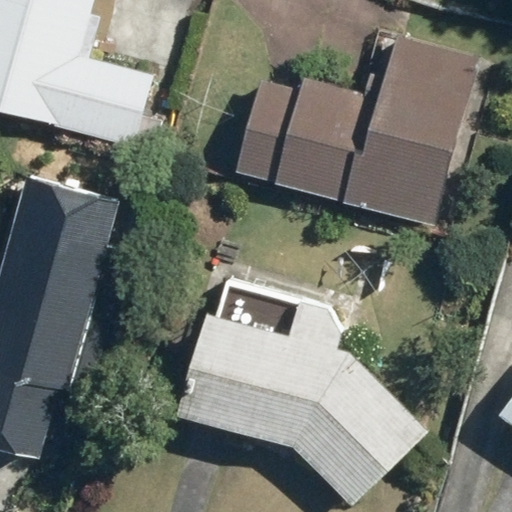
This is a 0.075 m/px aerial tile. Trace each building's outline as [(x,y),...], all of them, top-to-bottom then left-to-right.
[(0,0),(0,111),(132,147),(153,71),(81,51),(95,0),(0,0)] [(260,63),(230,171),(439,228),(486,55),(387,28),(369,93),(260,63)] [(13,215),(0,262),(0,442),(38,453),(43,433),(77,442),(129,245),(13,215)] [(175,414),(286,445),(350,507),(428,427),(348,349),(335,345),(340,329),(330,309),(293,299),(284,332),(204,309),(175,414)] [(511,386),(492,414),(511,428),(511,386)]
